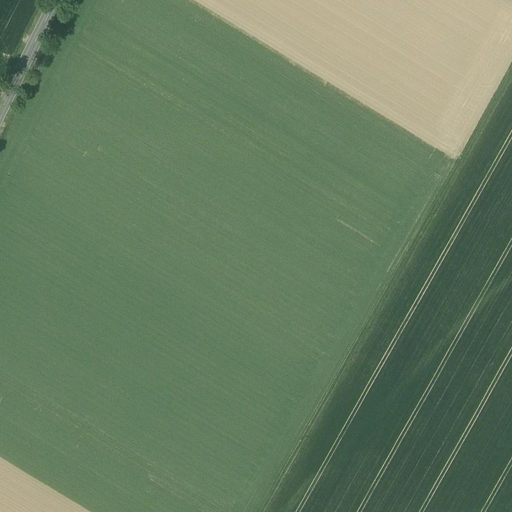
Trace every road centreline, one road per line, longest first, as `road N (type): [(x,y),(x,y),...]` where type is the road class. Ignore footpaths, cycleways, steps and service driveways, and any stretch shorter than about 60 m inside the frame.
road 1 (track): [(511,74),(266,511)]
road 2 (secondary): [(57,0),(0,115)]
